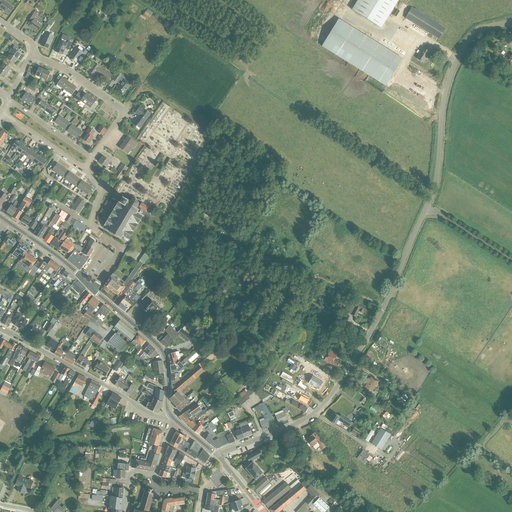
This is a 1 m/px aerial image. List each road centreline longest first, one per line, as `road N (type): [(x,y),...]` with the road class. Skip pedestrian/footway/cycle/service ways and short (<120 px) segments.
road 1 (unclassified): [(383,310),(436,179),(455,61),(474,33),(511,21)]
road 2 (residential): [(216,455),(318,410),(383,310)]
road 3 (residential): [(0,328),(139,408),(169,414)]
road 4 (residential): [(91,156),(124,111),(32,52)]
road 5 (tertiary): [(169,414),(159,347),(93,290)]
